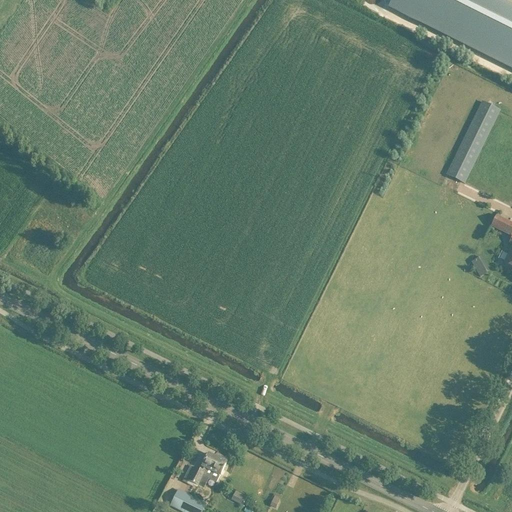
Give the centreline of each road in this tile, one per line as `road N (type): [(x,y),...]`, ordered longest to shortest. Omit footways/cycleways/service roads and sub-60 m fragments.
road 1 (tertiary): [(431,511),(0,297)]
road 2 (unclassified): [(450,511),(511,393)]
